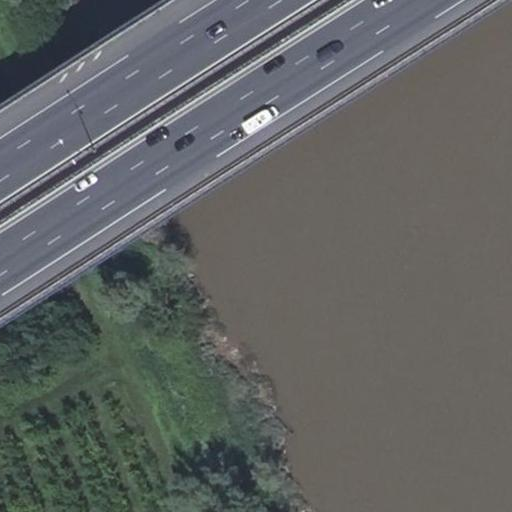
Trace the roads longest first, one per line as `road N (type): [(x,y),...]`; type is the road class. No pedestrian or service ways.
road 1 (motorway): [(0,294),(469,0)]
road 2 (motorway): [(277,0),(0,177)]
